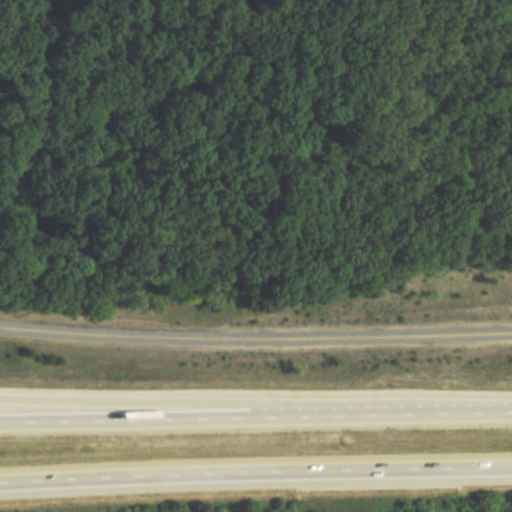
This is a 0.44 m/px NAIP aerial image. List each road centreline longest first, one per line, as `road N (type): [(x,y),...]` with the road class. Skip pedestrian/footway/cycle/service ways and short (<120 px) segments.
road 1 (tertiary): [(0,329),(151,342),(511,337)]
road 2 (motorway): [(0,483),(511,471)]
road 3 (motorway): [(511,411),(0,421)]
road 4 (motorway): [(258,417),(0,396)]
